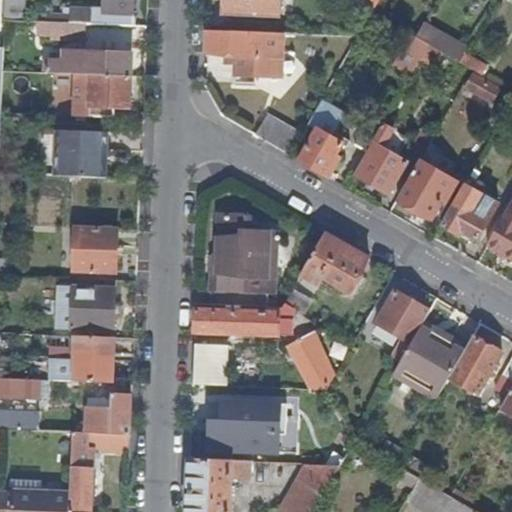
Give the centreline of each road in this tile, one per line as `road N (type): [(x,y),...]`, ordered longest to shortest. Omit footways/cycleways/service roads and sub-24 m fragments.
road 1 (residential): [(170,131),(217,139),(511,311)]
road 2 (residential): [(170,131),(158,511)]
road 3 (residential): [(175,0),(170,131)]
